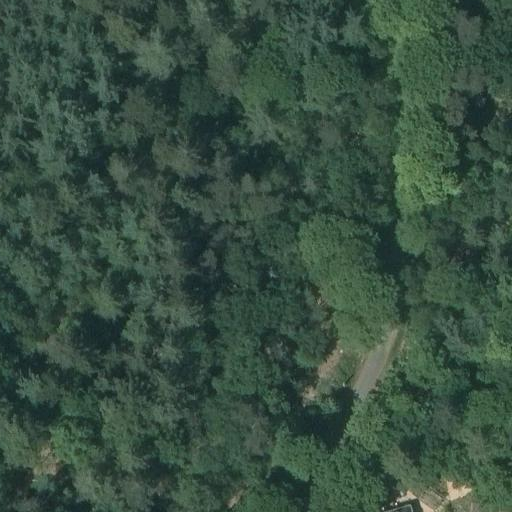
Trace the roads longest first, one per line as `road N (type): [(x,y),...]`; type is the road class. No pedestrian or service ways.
road 1 (unclassified): [(303,511),(411,265),(412,0)]
road 2 (track): [(411,265),(511,58)]
